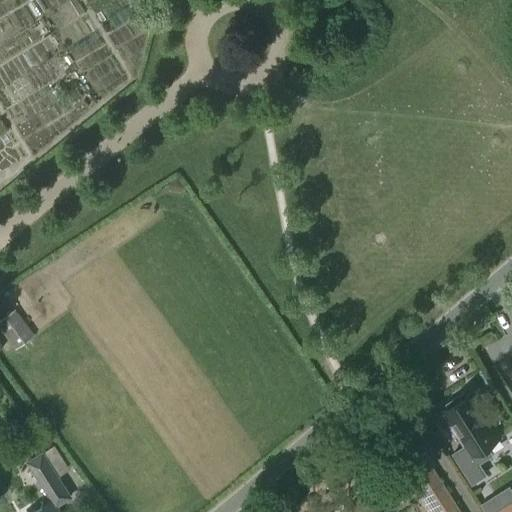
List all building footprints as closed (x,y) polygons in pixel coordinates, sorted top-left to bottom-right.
[(13,309),(0,318),(0,323),(17,347),(32,336),(13,309)] [(448,407),(444,410),(466,445),(453,453),(471,483),(485,474),(477,463),(491,454),(485,445),(504,433),(481,397),(476,400),(471,393),(466,396),(464,392),(446,404),(448,407)] [(58,511),(57,508),(75,497),(44,450),(27,462),(51,500),(31,511),(58,511)] [(423,451),(404,463),(414,477),(435,511),(458,511),(430,466),(433,465),(423,451)] [(480,503),(484,511),(492,511),(499,508),(491,496),(480,503)] [(511,511),(511,502),(495,511),(511,511)]
